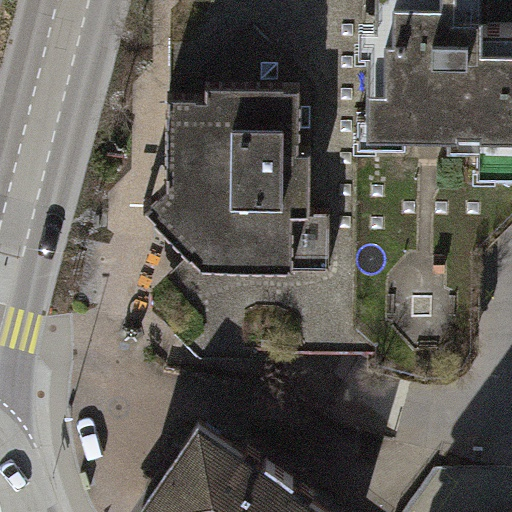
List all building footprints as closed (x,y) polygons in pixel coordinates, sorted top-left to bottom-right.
[(179,35),(179,90),(363,90),(363,0),(214,0),(198,35),(179,35)] [(363,0),(363,90),(363,340),(487,341),(488,242),(511,216),(511,18),(496,19),(495,0),(363,0)] [(363,90),(179,90),(172,90),(171,178),(148,199),(169,221),(195,247),(159,283),(159,301),(207,351),(258,351),(258,340),(314,340),(363,340),(363,90)] [(128,511),(330,511),(192,417),(128,511)] [(511,511),(511,478),(446,474),(420,511),(511,511)]
